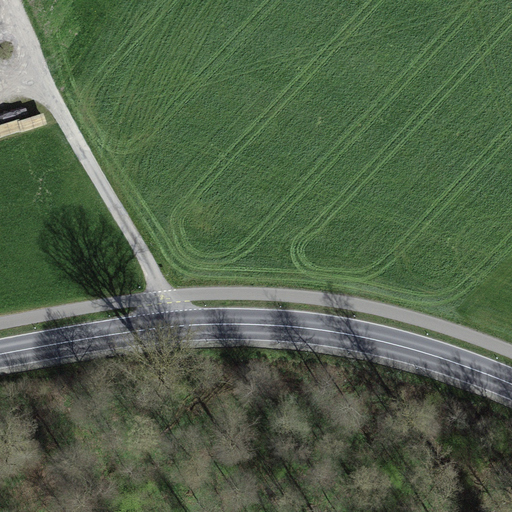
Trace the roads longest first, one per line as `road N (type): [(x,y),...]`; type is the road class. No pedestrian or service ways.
road 1 (secondary): [(511,385),(305,324),(184,325),(0,352)]
road 2 (track): [(184,325),(166,297),(174,295),(47,86),(12,0)]
